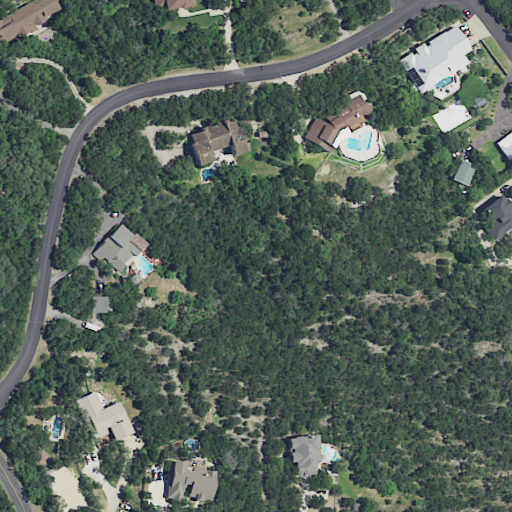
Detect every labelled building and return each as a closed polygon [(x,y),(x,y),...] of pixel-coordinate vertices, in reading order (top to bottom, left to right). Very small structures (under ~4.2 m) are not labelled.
[(0,40),(2,44),(62,14),(55,0),(34,0),(0,17),(0,40)] [(153,0),(155,10),(193,6),(191,0),(153,0)] [(399,59),(416,92),(468,64),(463,54),(469,50),(456,26),(413,49),(414,51),(399,59)] [(303,138),(336,157),(367,103),(354,96),(350,103),(339,97),(325,123),(315,117),(303,138)] [(197,165),(211,161),(208,151),(229,145),(232,156),(246,152),(236,118),(187,132),(197,165)] [(511,132),(498,142),(508,158),(511,155),(511,132)] [(466,185),(473,165),(458,160),(451,180),(466,185)] [(145,245),(121,222),(93,252),(117,275),(145,245)] [(91,313),(106,313),(106,296),(91,296),(91,313)] [(95,390),(101,408),(108,405),(102,388),(95,390)] [(131,433),(118,402),(101,409),(94,391),(75,399),(93,440),(109,433),(112,441),(131,433)] [(295,476),(314,475),(313,463),(318,463),(317,436),(287,437),(288,462),(294,462),(295,476)] [(166,498),(184,500),(184,498),(211,501),(214,469),(186,467),(186,462),(170,460),(166,498)]
